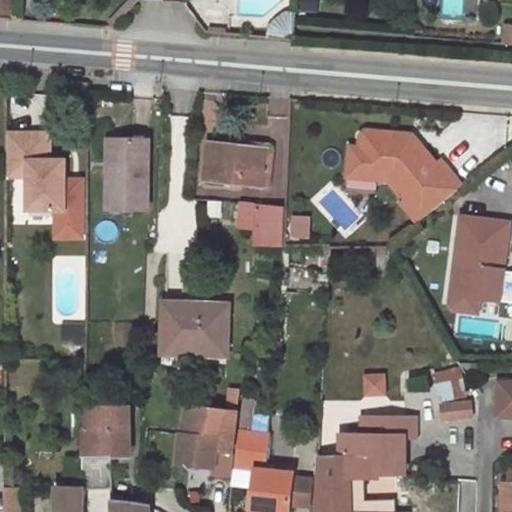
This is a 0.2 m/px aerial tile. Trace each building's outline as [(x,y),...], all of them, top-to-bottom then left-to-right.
[(13,0),(0,0),(0,14),(12,15),(13,0)] [(266,43),(292,45),(294,15),(285,15),(279,18),(266,37),(266,43)] [(49,130),(8,130),(8,159),(23,159),(23,174),(28,174),(28,207),(56,207),(56,235),(80,235),(80,186),(65,186),(65,177),(65,157),(49,157),(49,130)] [(403,204),(420,225),(464,189),(444,163),(439,167),(416,137),(369,132),(364,135),(363,148),(353,147),(350,178),(391,182),(407,202),(403,204)] [(150,143),(117,140),(116,170),(108,169),(107,212),(149,215),(150,143)] [(116,170),(117,140),(109,140),(108,169),(116,170)] [(267,150),(209,146),(206,181),(265,186),(267,150)] [(23,159),(8,159),(8,174),(23,174),(23,159)] [(65,186),(80,186),(80,235),(89,234),(89,177),(65,177),(65,186)] [(254,246),(282,248),(284,208),(258,207),(254,246)] [(295,214),(293,238),(312,239),(314,216),(295,214)] [(511,227),(462,221),(456,270),(462,270),(458,301),(482,304),(502,306),(511,227)] [(458,301),(462,270),(456,270),(452,309),(456,316),(480,319),(482,304),(458,301)] [(174,360),(184,360),(229,358),(231,307),(209,307),(167,308),(166,354),(173,354),(174,360)] [(87,347),(87,327),(67,327),(66,347),(87,347)] [(232,367),(230,388),(239,389),(242,368),(232,367)] [(366,372),(366,396),(389,396),(389,372),(366,372)] [(239,428),(248,429),(254,378),(246,377),(239,428)] [(239,389),(230,388),(194,384),(185,423),(179,467),(215,471),(217,455),(232,458),(239,389)] [(511,385),(497,385),(496,421),(511,420),(511,385)] [(447,409),(446,421),(474,422),(474,410),(447,409)] [(88,430),(86,432),(86,457),(129,458),(129,411),(88,410),(88,430)] [(366,419),(367,438),(369,438),(409,438),(420,438),(420,419),(409,420),(366,419)] [(268,438),(247,435),(239,434),(236,472),(253,473),(250,511),(290,511),(293,476),(264,473),(268,438)] [(342,437),(341,460),(382,465),(381,474),(409,474),(409,438),(369,438),(367,438),(342,437)] [(351,511),(352,501),(353,483),(381,485),(381,474),(382,465),(341,460),(322,458),(318,511),(351,511)] [(23,511),(23,490),(8,490),(7,511),(23,511)] [(82,511),(83,490),(60,490),(60,511),(82,511)] [(511,511),(511,490),(511,491),(500,491),(498,511),(511,511)] [(411,511),(412,503),(352,501),(351,511),(411,511)] [(149,511),(150,508),(136,505),(103,502),(102,511),(149,511)]
